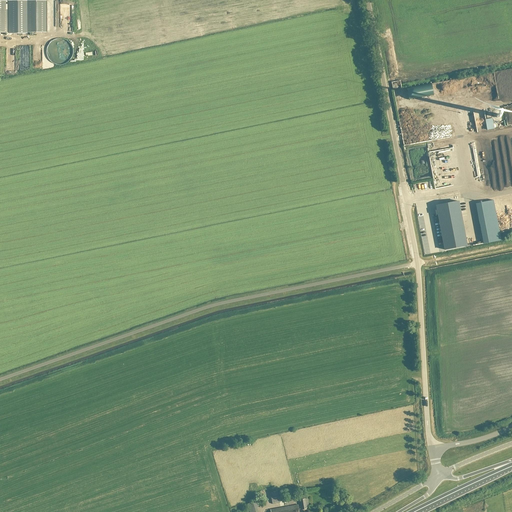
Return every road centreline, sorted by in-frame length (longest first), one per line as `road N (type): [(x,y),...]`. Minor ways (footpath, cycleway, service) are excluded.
road 1 (unclassified): [(417,264),(216,304),(0,379)]
road 2 (unclassified): [(417,264),(367,0)]
road 3 (unclassified): [(431,448),(417,264)]
